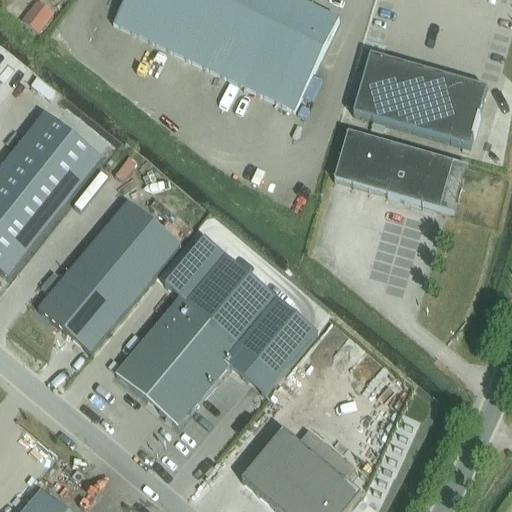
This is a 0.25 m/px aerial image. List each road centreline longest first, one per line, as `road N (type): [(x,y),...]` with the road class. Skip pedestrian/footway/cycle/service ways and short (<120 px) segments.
road 1 (unclassified): [(180,511),(0,362)]
road 2 (secondary): [(443,511),(511,361)]
